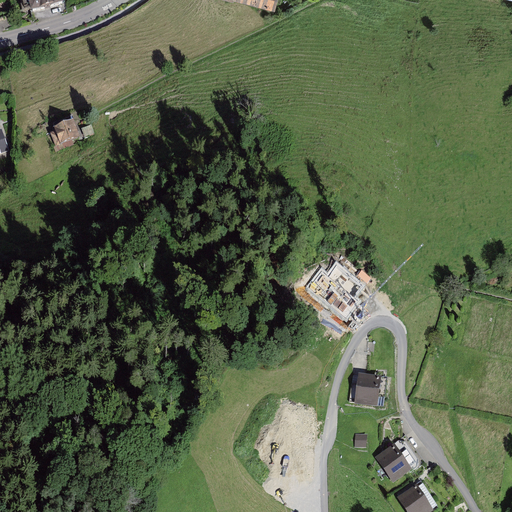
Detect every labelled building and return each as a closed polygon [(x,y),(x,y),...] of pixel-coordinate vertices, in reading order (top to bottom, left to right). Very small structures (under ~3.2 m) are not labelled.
[(68,5),(66,0),(30,0),(35,14),(68,5)] [(79,123),(59,131),(66,148),(86,140),(79,123)] [(0,156),(11,152),(2,128),(0,129),(0,156)] [(307,288),(346,319),(360,302),(355,298),(364,286),(336,263),(326,275),(321,271),(307,288)] [(383,379),(364,376),(360,405),(379,408),(383,379)] [(414,472),(398,448),(380,459),(397,484),(414,472)] [(433,511),(421,489),(405,498),(412,511),(433,511)]
